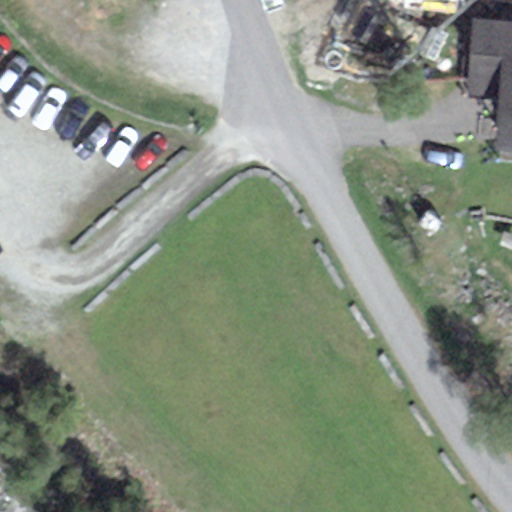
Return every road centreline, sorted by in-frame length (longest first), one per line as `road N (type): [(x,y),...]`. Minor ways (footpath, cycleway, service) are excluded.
road 1 (unclassified): [(511,503),(458,435),(344,234),(241,0)]
road 2 (track): [(282,98),(78,274),(34,271),(18,251)]
